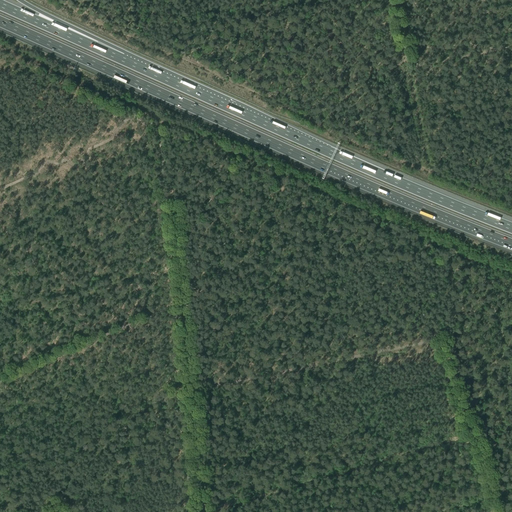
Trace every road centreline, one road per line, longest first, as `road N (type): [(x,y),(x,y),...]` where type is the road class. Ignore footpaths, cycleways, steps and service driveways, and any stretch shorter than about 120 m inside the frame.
road 1 (motorway): [(0,21),(511,244)]
road 2 (track): [(0,187),(157,124),(185,314)]
road 3 (motorway): [(511,228),(208,97)]
road 4 (motorway): [(208,97),(0,4)]
road 5 (motorway): [(208,97),(20,0)]
road 6 (track): [(185,314),(152,313),(0,381)]
road 7 (track): [(185,314),(203,511)]
road 8 (unknown): [(497,49),(413,63),(392,0)]
